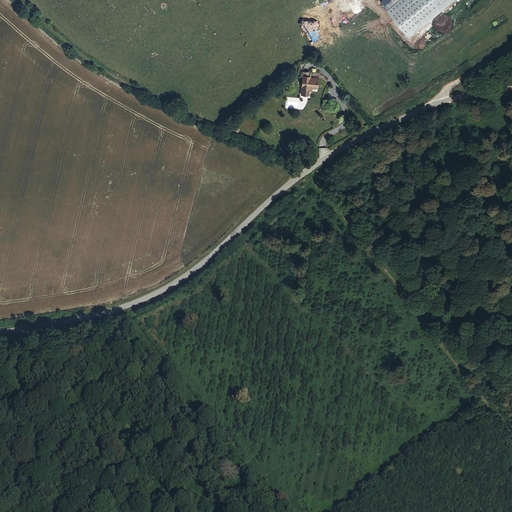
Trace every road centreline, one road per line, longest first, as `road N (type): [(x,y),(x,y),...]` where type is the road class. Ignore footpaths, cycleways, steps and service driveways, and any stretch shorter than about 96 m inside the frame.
road 1 (tertiary): [(511,90),(442,100),(366,135),(305,171),(198,267),(151,295),(0,329)]
road 2 (track): [(298,179),(88,65),(14,0)]
road 3 (track): [(511,437),(327,199)]
road 4 (track): [(476,389),(326,511)]
